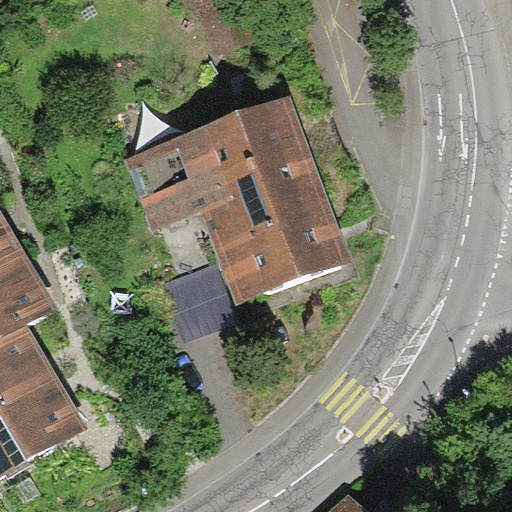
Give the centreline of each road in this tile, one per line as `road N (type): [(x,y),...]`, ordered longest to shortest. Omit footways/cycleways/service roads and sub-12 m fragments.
road 1 (tertiary): [(456,239),(425,329),(384,385),(333,440),(239,511)]
road 2 (tertiary): [(456,239),(465,109),(442,0)]
